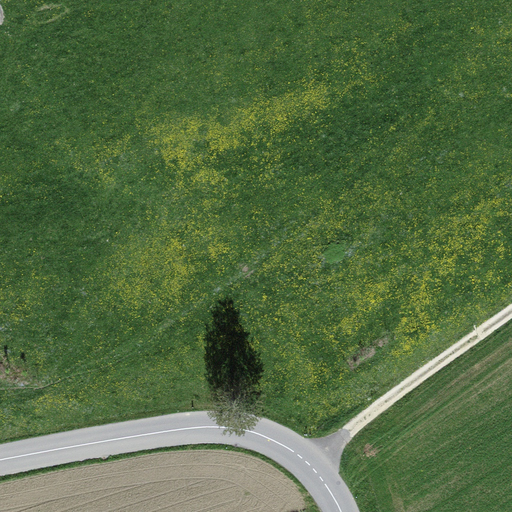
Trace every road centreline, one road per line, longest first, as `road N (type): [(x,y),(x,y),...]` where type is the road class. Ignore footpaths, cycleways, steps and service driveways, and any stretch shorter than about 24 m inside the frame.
road 1 (tertiary): [(0,459),(226,426),(299,455),(341,511)]
road 2 (track): [(309,465),(401,385),(511,309)]
